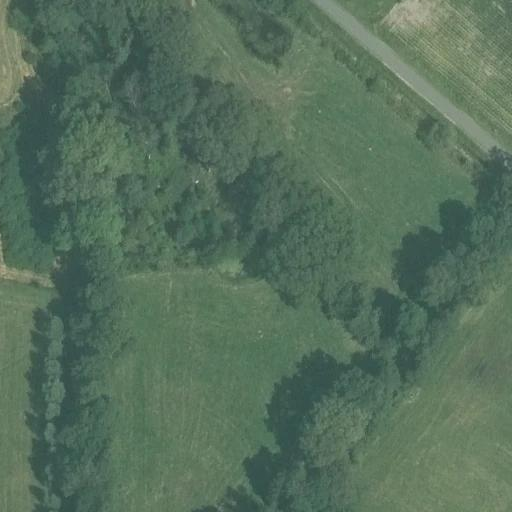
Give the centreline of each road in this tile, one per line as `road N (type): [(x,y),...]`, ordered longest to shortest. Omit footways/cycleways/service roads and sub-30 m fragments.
road 1 (track): [(293,511),(511,234)]
road 2 (unclassified): [(511,162),(321,0)]
